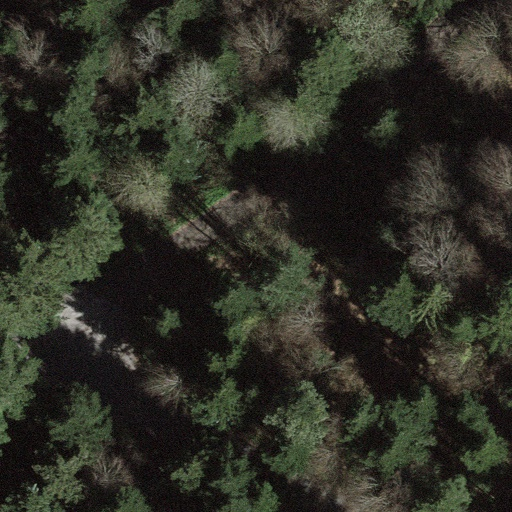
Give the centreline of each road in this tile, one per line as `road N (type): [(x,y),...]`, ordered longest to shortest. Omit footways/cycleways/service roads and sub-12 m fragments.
road 1 (track): [(92,379),(111,313),(148,272),(366,121),(468,0)]
road 2 (unclassified): [(0,365),(92,379),(195,430),(325,511)]
